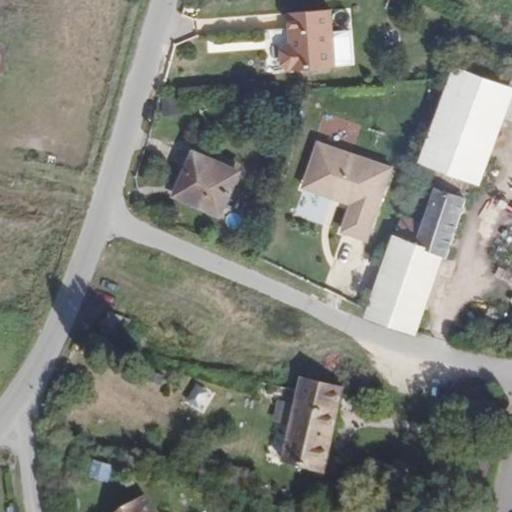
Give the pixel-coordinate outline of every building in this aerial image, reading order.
[(337,70),(333,12),(289,15),(291,46),(283,47),(285,73),(337,70)] [(484,189),(511,114),(511,94),(454,73),(448,90),(420,166),(475,186),(484,189)] [(327,112),(320,132),(356,144),(362,124),(327,112)] [(398,168),(320,142),(303,191),(347,205),(338,231),(373,243),(398,168)] [(225,220),(244,171),(194,152),(176,201),(225,220)] [(467,206),(475,186),(420,166),(414,181),(427,186),(425,191),(467,206)] [(451,264),(472,208),(467,206),(425,191),(415,219),(404,215),(394,243),(444,261),(451,264)] [(416,337),(444,261),(394,243),(369,309),(366,319),(416,337)] [(143,336),(151,319),(133,310),(125,327),(143,336)] [(329,478),(347,393),(302,384),(284,468),(329,478)] [(153,511),(133,484),(103,506),(107,511),(153,511)]
